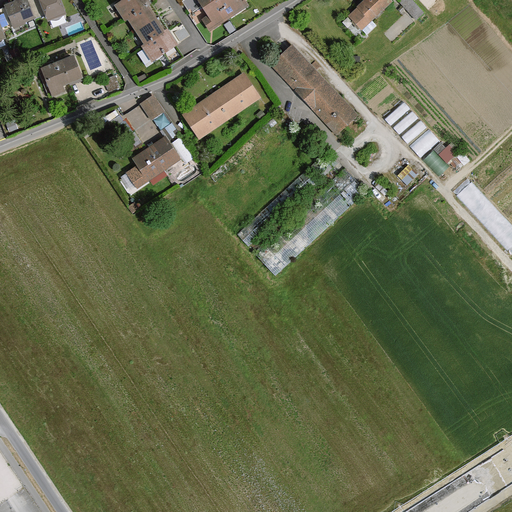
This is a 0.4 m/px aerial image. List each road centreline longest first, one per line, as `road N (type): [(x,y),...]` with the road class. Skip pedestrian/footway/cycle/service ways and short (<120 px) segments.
road 1 (unknown): [(32,465),(261,313),(295,362),(443,263)]
road 2 (unknown): [(242,36),(336,143),(352,148),(374,131),(368,110),(273,15)]
road 3 (residential): [(0,147),(172,77),(298,0)]
